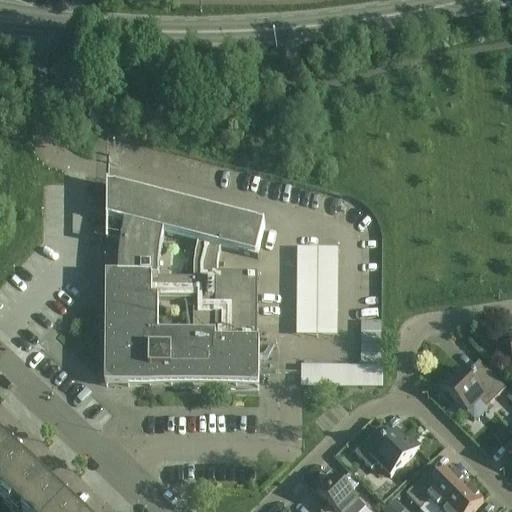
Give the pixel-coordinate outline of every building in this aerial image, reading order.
[(105,389),(258,390),(259,345),(257,345),(257,277),(217,276),(217,270),(218,260),(220,251),(257,261),(258,259),(256,259),(264,227),(114,188),(114,189),(108,189),(109,187),(107,187),(106,224),(108,224),(108,222),(114,224),(110,241),(121,243),(120,252),(118,262),(118,272),(118,278),(106,278),(105,389)] [(366,224),(362,211),(346,216),(349,229),(366,224)] [(290,240),(289,328),(331,329),(332,241),(290,240)] [(372,302),(354,303),(355,312),(372,312),(372,302)] [(353,358),(294,358),(293,380),(375,381),(376,314),(353,314),(353,358)] [(443,383),(438,387),(467,416),(473,422),(478,423),(485,416),(485,411),(505,391),(482,368),(471,380),(463,371),(447,387),(443,383)] [(390,480),(419,451),(415,447),(411,451),(395,435),(386,443),(377,433),(354,456),(371,472),(377,466),(390,480)] [(0,473),(14,459),(16,457),(14,455),(12,457),(0,445),(0,473)] [(13,511),(62,511),(66,508),(44,487),(48,482),(40,475),(36,479),(14,459),(0,473),(0,498),(13,511),(12,511),(13,511),(14,511),(13,511)] [(420,511),(429,503),(438,511),(441,511),(466,488),(449,471),(436,483),(428,475),(405,497),(419,511),(420,511)] [(349,511),(358,504),(351,496),(341,486),(332,478),(316,495),(328,507),(323,511),(349,511)] [(341,486),(351,496),(359,488),(349,478),(341,486)] [(475,511),(483,505),(466,488),(441,511),(475,511)] [(402,511),(393,502),(383,511),(402,511)]
